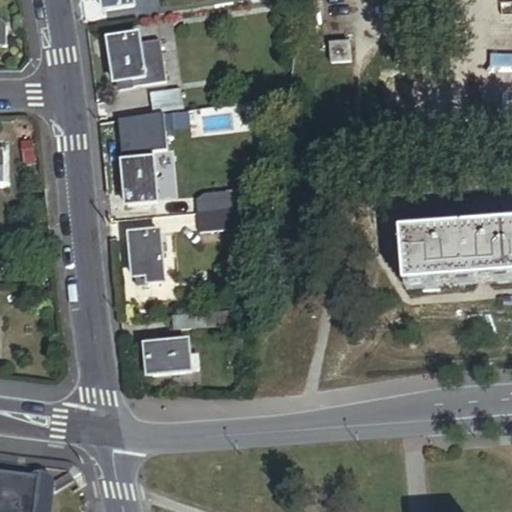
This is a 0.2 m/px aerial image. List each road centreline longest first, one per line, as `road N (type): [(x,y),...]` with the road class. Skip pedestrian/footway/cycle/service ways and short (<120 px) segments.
road 1 (tertiary): [(511,408),(201,437),(109,432)]
road 2 (residential): [(109,432),(71,95)]
